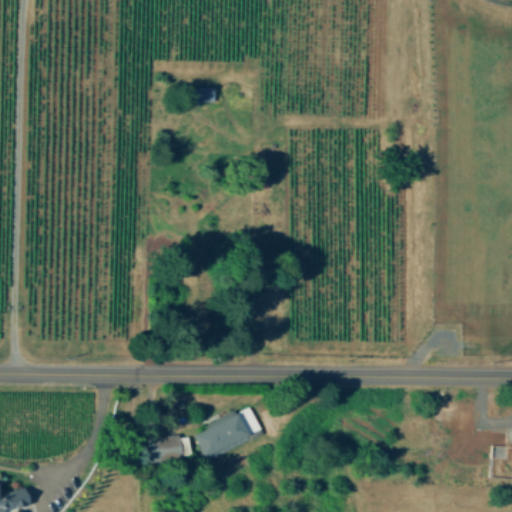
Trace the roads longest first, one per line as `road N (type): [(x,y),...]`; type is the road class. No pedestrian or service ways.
road 1 (tertiary): [(511,377),(140,374)]
road 2 (tertiary): [(140,374),(0,372)]
